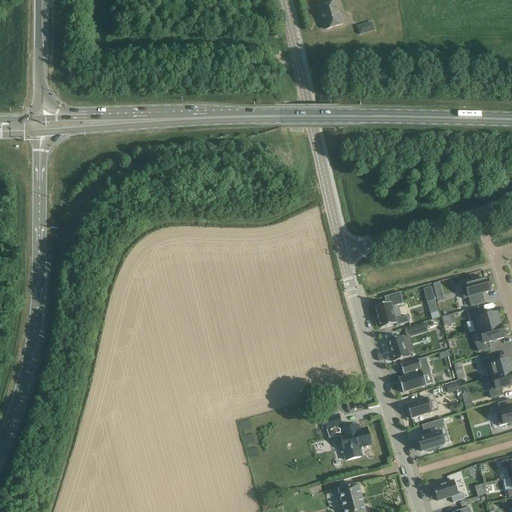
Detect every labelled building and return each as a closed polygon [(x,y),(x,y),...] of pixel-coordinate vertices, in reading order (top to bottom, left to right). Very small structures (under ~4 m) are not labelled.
[(323,21),(326,30),(343,25),(340,15),(339,16),(335,2),(320,7),(324,20),(323,21)] [(357,27),(359,36),(367,34),(364,25),(357,27)] [(470,284),(460,287),(463,300),(468,299),(471,308),(484,304),(482,295),(490,292),(487,280),(479,282),(478,279),(469,282),(470,284)] [(433,285),(435,293),(441,291),(439,284),(433,285)] [(427,304),(435,301),(431,288),(423,290),(427,304)] [(386,305),(375,308),(381,329),(396,325),(396,327),(409,323),(407,317),(395,320),(392,308),(404,304),(400,293),(384,298),(386,305)] [(480,312),(467,315),(469,322),(471,321),(475,333),(500,326),(496,314),(481,318),(480,312)] [(441,318),(444,326),(452,324),(450,316),(441,318)] [(406,335),(426,329),(425,324),(404,330),(406,335)] [(500,326),(475,333),(475,334),(480,333),(483,345),(476,347),(478,353),(490,350),(488,343),(503,339),(500,326)] [(403,337),(387,342),(393,363),(409,358),(403,337)] [(405,377),(398,379),(402,393),(426,386),(423,375),(430,373),(425,358),(400,366),(403,374),(405,377)] [(493,358),(480,362),(482,368),(485,368),(488,380),(511,372),(511,369),(509,360),(494,364),(493,358)] [(511,372),(488,380),(491,392),(489,392),(491,399),(503,396),(501,390),(511,386),(511,372)] [(457,383),(446,387),(448,394),(459,391),(457,383)] [(427,399),(406,405),(411,420),(432,413),(427,399)] [(500,413),(495,415),(499,427),(509,424),(510,427),(511,426),(511,402),(511,400),(497,404),(500,413)] [(327,432),(329,439),(340,436),(346,462),(362,457),(360,449),(371,446),(367,430),(358,432),(357,426),(343,430),(339,415),(323,419),(326,432),(327,432)] [(430,436),(417,440),(421,453),(429,450),(429,453),(435,451),(434,449),(444,446),(439,429),(444,427),(442,420),(426,425),(426,426),(427,425),(430,436)] [(511,479),(511,478),(511,460),(502,462),(503,469),(506,468),(508,480),(511,480),(511,479)] [(454,481),(433,488),(438,502),(451,498),(453,504),(464,500),(462,493),(458,495),(454,481)] [(476,487),(479,496),(487,494),(484,485),(476,487)] [(339,491),(344,511),(365,511),(359,486),(339,491)]
